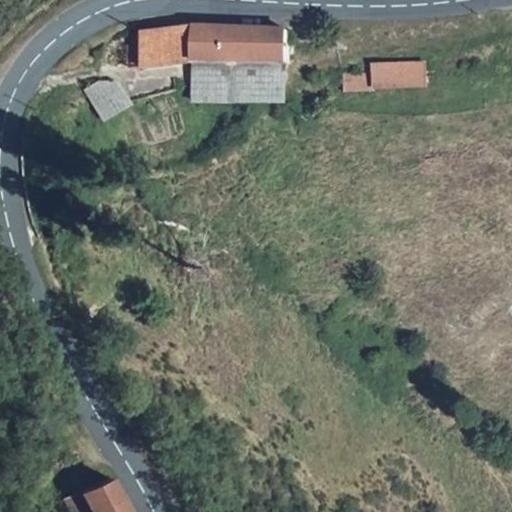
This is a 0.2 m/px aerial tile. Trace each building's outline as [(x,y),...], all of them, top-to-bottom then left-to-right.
[(345,75),(346,41),(270,36),(207,44),(205,48),(190,54),(190,78),(249,79),(342,77),(345,75)] [(436,70),(436,79),(434,97),(437,95),(487,94),(486,71),(436,70)] [(131,106),(116,75),(85,90),(100,121),(131,106)] [(341,112),(342,77),(249,79),(251,115),(341,112)] [(399,80),(398,96),(434,97),(436,79),(399,80)] [(0,397),(18,388),(1,352),(0,352),(0,397)] [(116,477),(65,500),(70,511),(131,511),(132,511),(116,477)]
